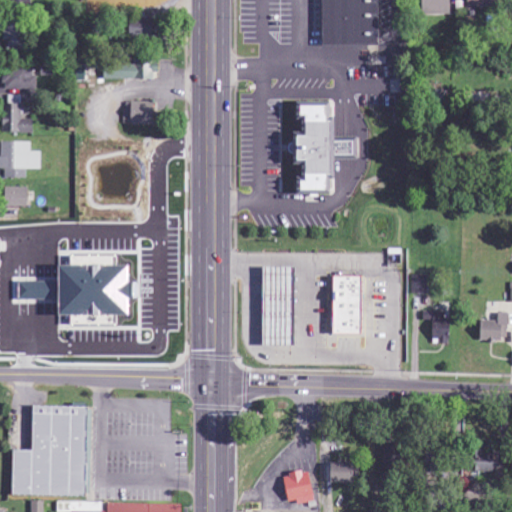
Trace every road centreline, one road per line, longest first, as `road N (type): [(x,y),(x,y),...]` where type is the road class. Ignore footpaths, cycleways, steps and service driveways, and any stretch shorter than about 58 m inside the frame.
road 1 (primary): [(211,511),(211,0)]
road 2 (tertiary): [(211,384),(0,375)]
road 3 (tertiary): [(221,511),(257,463),(304,422),(384,394)]
road 4 (tertiary): [(384,394),(211,384)]
road 5 (tertiary): [(511,396),(384,394)]
